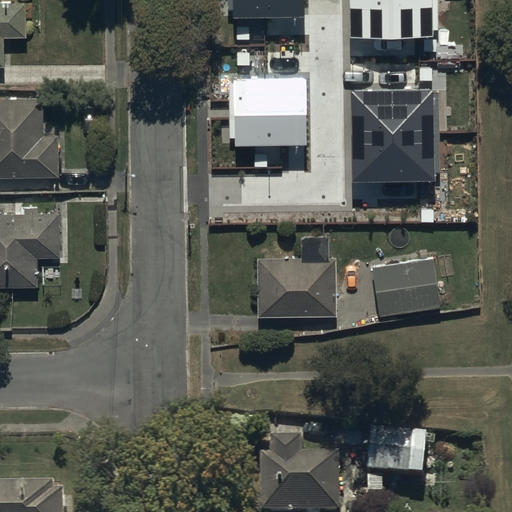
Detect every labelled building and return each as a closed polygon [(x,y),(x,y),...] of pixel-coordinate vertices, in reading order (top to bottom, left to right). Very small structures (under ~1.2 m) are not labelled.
[(303,0),(231,0),(232,19),(304,18),(303,0)] [(434,0),(350,0),(351,39),(435,38),(434,0)] [(0,68),(6,68),(6,37),(27,37),(26,4),(0,4),(0,68)] [(308,78),(233,79),(234,150),(309,148),(308,78)] [(435,90),(351,91),(352,182),(437,181),(435,90)] [(43,98),(0,98),(0,179),(58,179),(58,132),(44,132),(43,98)] [(407,186),(387,186),(387,217),(407,217),(407,186)] [(22,211),(0,211),(0,286),(39,286),(38,258),(63,257),(61,213),(40,214),(40,207),(22,208),(22,211)] [(302,258),(260,258),(260,318),(338,318),(339,257),(332,257),(332,238),(302,237),(302,258)] [(435,255),(373,266),(382,317),(444,307),(435,255)] [(391,435),(374,435),(371,477),(369,477),(368,496),(383,497),(384,479),(425,481),(426,463),(436,463),(437,441),(391,438),(391,435)] [(340,511),(338,457),(302,458),(301,441),(268,443),(269,472),(246,472),(247,511),(340,511)] [(56,485),(0,486),(0,511),(65,511),(65,496),(56,496),(56,485)]
